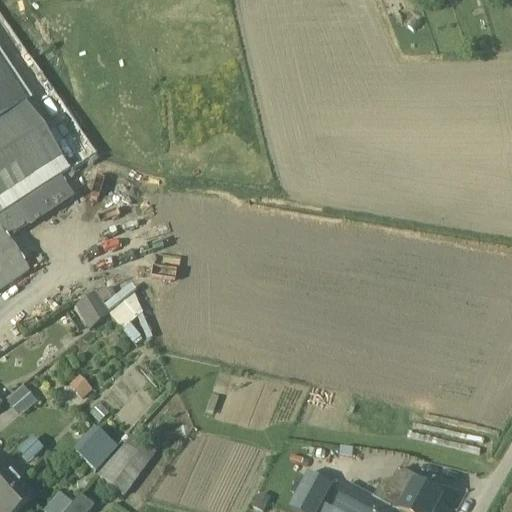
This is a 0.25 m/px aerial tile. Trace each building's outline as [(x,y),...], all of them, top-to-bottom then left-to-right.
[(410,26),(408,29),(413,33),(420,25),(415,21),(412,24),(415,26),(413,28),(410,26)] [(0,218),(68,175),(23,107),(25,106),(0,68),(0,218)] [(0,292),(28,274),(7,242),(0,231),(0,292)] [(101,306),(115,298),(110,288),(95,296),(72,308),(87,332),(108,316),(101,306)] [(223,420),(251,391),(230,372),(203,402),(223,420)] [(80,383),(72,390),(83,401),(90,394),(80,383)] [(37,404),(22,387),(5,402),(19,419),(37,404)] [(99,437),(78,459),(96,478),(117,454),(99,437)] [(123,499),(155,456),(132,438),(117,454),(96,478),(123,499)] [(24,467),(43,451),(32,439),(13,454),(24,467)] [(354,452),(341,450),(340,458),(353,460),(354,452)] [(21,488),(26,483),(3,458),(0,461),(0,511),(17,511),(31,500),(21,488)] [(377,511),(381,505),(394,511),(435,511),(442,500),(416,487),(419,482),(400,471),(393,482),(381,485),(373,501),(346,486),(333,511),(377,511)] [(291,511),(320,511),(333,488),(309,475),(289,511),(291,511)] [(88,511),(91,508),(79,496),(67,510),(65,511),(88,511)] [(256,511),(263,511),(267,505),(263,503),(257,500),(252,510),(256,511)]
